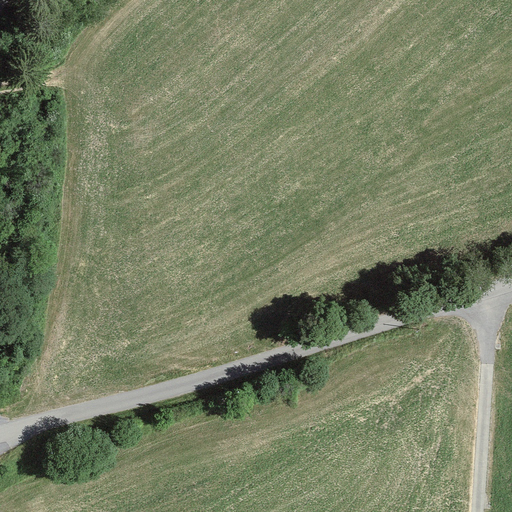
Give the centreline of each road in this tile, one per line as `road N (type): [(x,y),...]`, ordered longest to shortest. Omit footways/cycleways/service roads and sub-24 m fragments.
road 1 (unclassified): [(0,438),(511,283)]
road 2 (track): [(492,289),(478,511)]
